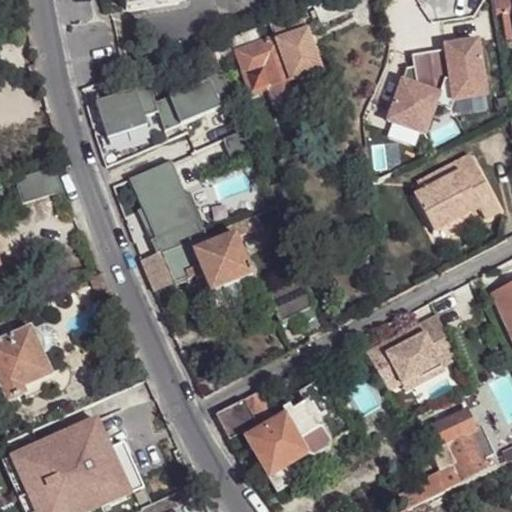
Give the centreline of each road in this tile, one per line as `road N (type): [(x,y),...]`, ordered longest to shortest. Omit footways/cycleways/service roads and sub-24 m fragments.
road 1 (residential): [(39,0),(97,217),(184,423)]
road 2 (residential): [(511,251),(184,423)]
